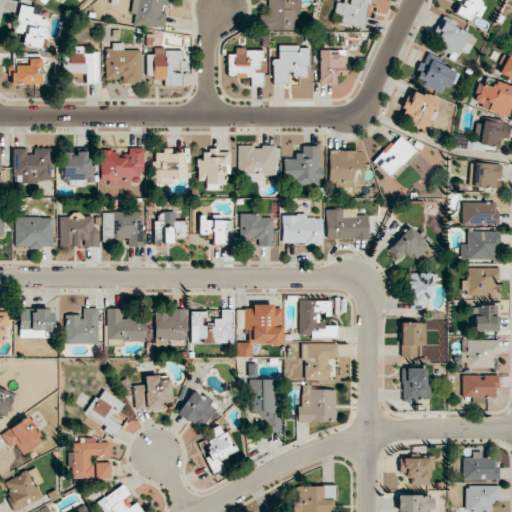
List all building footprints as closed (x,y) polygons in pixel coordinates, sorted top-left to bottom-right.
[(132,0),(130,14),(134,14),(133,25),(163,28),(165,6),(167,6),(167,0),(132,0)] [(299,0),(266,0),(266,30),(298,31),(299,0)] [(370,0),(343,0),(343,3),(336,1),(334,14),(342,15),(340,23),(365,28),(370,0)] [(471,14),(479,18),(484,7),(477,3),(478,0),(456,0),(460,1),(454,13),(469,20),(471,14)] [(14,32),(24,34),(22,43),(40,47),(42,38),(46,38),(50,18),(32,15),(33,7),(20,5),(14,32)] [(454,58),(459,49),(466,54),(475,37),(441,18),(433,33),(440,37),(434,46),(454,58)] [(122,84),(140,84),(140,50),(122,50),(122,43),(107,43),(106,78),(122,79),(122,84)] [(272,59),(272,83),(288,83),(288,75),(308,75),(308,46),(278,46),(278,59),(272,59)] [(99,83),(98,47),(64,48),(65,75),(85,75),(85,83),(99,83)] [(182,85),(182,70),(185,70),(185,60),(182,60),(182,49),(154,49),(154,54),(146,54),(146,71),(151,71),(151,80),(163,80),(163,85),(182,85)] [(227,54),(227,77),(251,76),(251,85),(264,85),(263,49),(235,49),(235,54),(227,54)] [(319,83),(336,82),(336,75),(346,75),(345,49),(318,50),(319,83)] [(499,73),(511,79),(511,51),(509,50),(499,73)] [(440,94),(443,86),(450,89),(458,70),(424,56),(415,78),(424,81),(422,86),(440,94)] [(41,59),(29,58),(29,65),(12,65),(11,84),(45,85),(45,70),(41,70),(41,59)] [(511,86),(482,76),(473,105),(508,117),(511,104),(511,86)] [(425,129),(436,99),(409,89),(398,119),(425,129)] [(388,177),(414,150),(398,135),(372,162),(388,177)] [(263,179),(263,175),(275,175),(276,146),(237,146),(237,179),(263,179)] [(283,158),(284,185),(320,184),(319,146),(302,146),(302,153),(294,153),(295,158),(283,158)] [(50,148),(33,148),(33,155),(26,155),(26,148),(12,148),(13,182),(51,181),(50,148)] [(184,180),(184,151),(153,150),(153,171),(157,171),(157,180),(184,180)] [(352,188),(352,167),(362,167),(362,150),(328,150),(328,181),(336,181),(336,187),(352,188)] [(92,184),(92,151),(63,152),(64,184),(92,184)] [(229,174),(230,151),(202,151),(202,160),(197,160),(197,180),(206,180),(206,190),(223,190),(223,173),(229,174)] [(468,186),(499,187),(500,164),(469,163),(468,186)] [(353,168),(353,185),(363,184),(362,168),(353,168)] [(461,224),(496,224),(497,202),(461,202),(461,224)] [(325,209),(326,239),(368,238),(367,215),(355,215),(355,208),(325,209)] [(143,212),(101,212),(101,243),(125,242),(125,247),(143,246),(143,212)] [(155,244),(173,243),(173,239),(187,239),(187,221),(175,221),(175,212),(154,212),(155,244)] [(257,238),(258,246),(272,246),(271,217),(261,217),(261,213),(238,213),(239,238),(257,238)] [(281,244),(321,244),(322,218),(307,218),(307,215),(281,214),(281,244)] [(98,227),(93,227),(93,215),(58,215),(59,247),(98,246),(98,227)] [(199,233),(212,233),(212,246),(232,246),(232,220),(222,220),(222,215),(213,215),(213,218),(199,217),(199,233)] [(14,217),(15,248),(53,247),(52,216),(14,217)] [(399,260),(405,253),(414,261),(429,242),(408,225),(388,251),(399,260)] [(463,244),(462,259),(496,260),(497,231),(467,230),(466,244),(463,244)] [(497,295),(498,268),(467,267),(467,280),(461,280),(461,295),(497,295)] [(410,310),(425,308),(424,299),(435,298),(432,272),(406,275),(410,310)] [(329,300),(298,300),(298,336),(336,336),(336,324),(319,324),(319,315),(329,315),(329,300)] [(281,305),(251,305),(251,308),(243,308),(243,331),(247,331),(247,343),(235,343),(235,357),(251,357),(251,344),(281,344),(281,305)] [(498,306),(472,306),(473,331),(498,330),(498,306)] [(97,308),(81,308),(81,314),(64,315),(65,344),(97,343),(97,308)] [(105,308),(106,343),(144,342),(143,318),(121,319),(121,308),(105,308)] [(185,308),(171,308),(171,312),(155,312),(154,339),(185,340),(185,308)] [(19,338),(53,337),(53,309),(19,309),(19,338)] [(233,310),(220,309),(220,319),(213,318),(212,343),(226,343),(226,331),(233,331),(233,310)] [(0,346),(2,346),(1,334),(8,333),(7,310),(0,310),(0,346)] [(203,312),(190,311),(190,340),(205,340),(205,326),(203,326),(203,312)] [(400,357),(415,357),(415,346),(423,345),(422,322),(399,323),(400,357)] [(493,367),(493,356),(498,355),(498,339),(467,340),(467,368),(493,367)] [(336,343),(301,344),(301,360),(305,359),(305,379),(329,379),(328,358),(337,358),(336,343)] [(429,400),(429,387),(425,387),(425,367),(401,368),(401,401),(429,400)] [(277,431),(277,379),(250,379),(250,412),(258,412),(258,431),(277,431)] [(335,389),(310,389),(310,385),(300,385),(299,422),(335,422),(335,389)] [(0,414),(5,416),(13,395),(0,389),(0,414)] [(124,403),(101,389),(86,413),(106,425),(103,430),(114,436),(126,417),(118,412),(124,403)] [(177,413),(201,429),(218,404),(204,395),(202,398),(192,391),(177,413)] [(43,440),(27,416),(0,434),(9,447),(15,444),(22,455),(43,440)] [(211,473),(223,468),(219,458),(236,452),(227,431),(221,433),(218,426),(210,429),(213,437),(205,440),(211,453),(205,456),(211,473)] [(110,479),(110,463),(90,463),(90,457),(112,456),(112,442),(96,442),(96,439),(72,440),(72,479),(110,479)] [(462,457),(462,480),(498,480),(498,458),(481,458),(481,451),(471,451),(471,457),(462,457)] [(398,457),(398,475),(411,475),(410,485),(432,485),(432,458),(398,457)] [(1,483),(14,510),(42,497),(36,485),(42,482),(35,467),(1,483)] [(104,511),(140,511),(129,495),(130,495),(123,484),(97,501),(104,511)] [(298,511),(333,511),(333,497),(336,497),(335,485),(298,486),(298,511)] [(498,486),(465,486),(465,511),(490,511),(491,499),(498,499),(498,486)] [(406,511),(431,511),(432,495),(397,496),(396,511),(403,511),(407,511),(406,511)]
